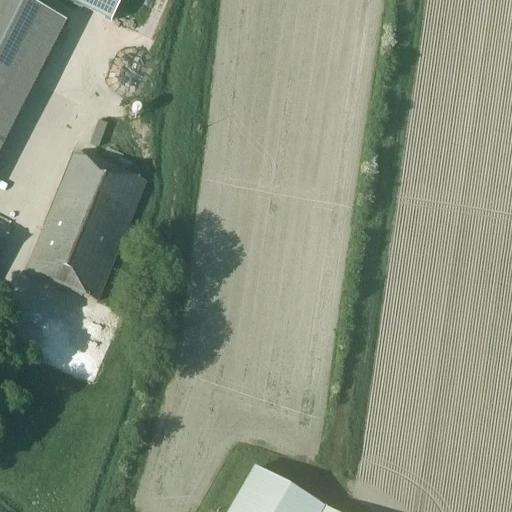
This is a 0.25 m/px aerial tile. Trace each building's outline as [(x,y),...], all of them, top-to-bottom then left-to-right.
[(0,0),(0,150),(67,19),(27,0),(0,0)] [(71,0),(112,21),(122,0),(71,0)] [(102,150),(112,127),(103,124),(93,146),(102,150)] [(96,303),(145,183),(73,154),(25,274),(96,303)] [(128,172),(132,164),(119,158),(115,166),(128,172)] [(0,250),(10,230),(0,224),(0,250)] [(325,511),(254,471),(229,511),(325,511)]
